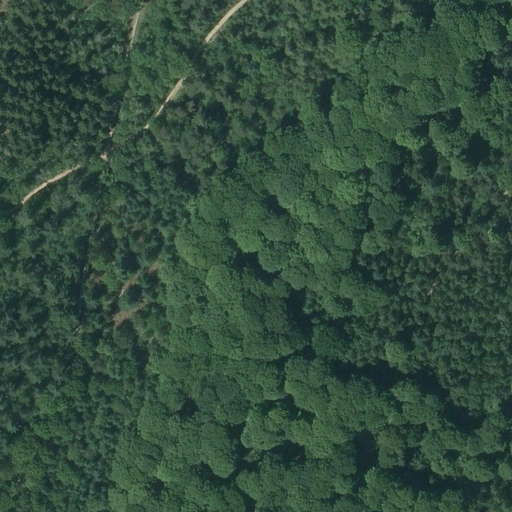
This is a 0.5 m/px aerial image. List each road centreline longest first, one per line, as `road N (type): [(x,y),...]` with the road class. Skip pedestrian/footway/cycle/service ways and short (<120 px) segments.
road 1 (track): [(104,135),(63,369),(0,510)]
road 2 (track): [(511,183),(426,297),(382,464),(360,511)]
road 3 (track): [(240,0),(104,135)]
road 4 (track): [(133,0),(104,135)]
road 5 (track): [(104,135),(0,208)]
